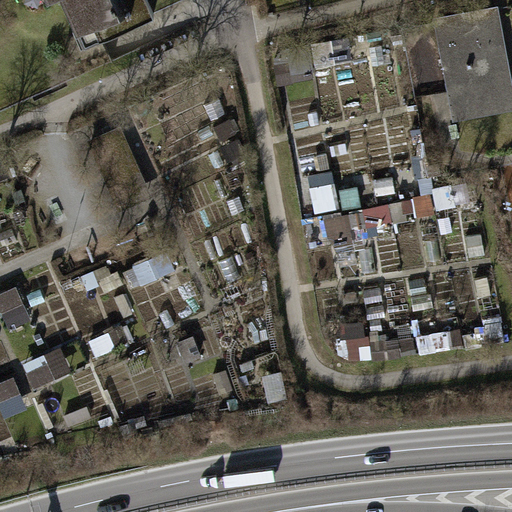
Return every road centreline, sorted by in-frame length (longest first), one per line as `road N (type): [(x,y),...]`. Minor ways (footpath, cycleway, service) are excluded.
road 1 (trunk): [(377,453),(187,481),(58,511)]
road 2 (trunk): [(227,511),(511,479)]
road 3 (unknown): [(0,277),(71,241),(59,148)]
road 4 (trunk): [(511,438),(377,453)]
road 5 (trunk): [(511,451),(377,453)]
